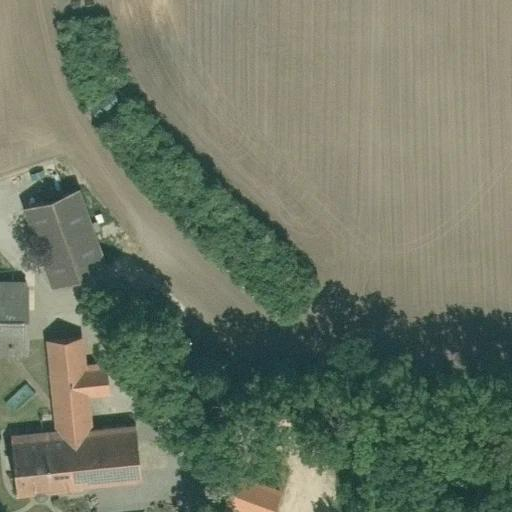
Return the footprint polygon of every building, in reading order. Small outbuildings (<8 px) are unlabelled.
[(80,189),(25,208),(52,290),(108,271),(80,189)] [(22,281),(0,280),(0,355),(21,355),(22,281)] [(15,437),(21,494),(141,481),(135,424),(94,429),(90,397),(110,395),(107,361),(87,363),(84,336),(45,340),(55,433),(15,437)] [(21,415),(38,391),(23,380),(6,404),(21,415)] [(246,475),(230,471),(218,511),(269,511),(276,492),(244,483),(246,475)]
